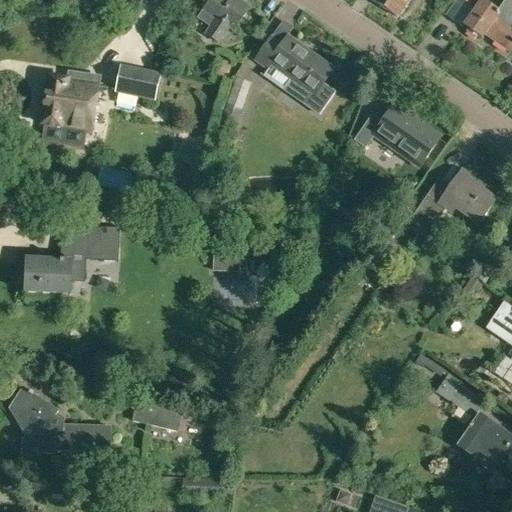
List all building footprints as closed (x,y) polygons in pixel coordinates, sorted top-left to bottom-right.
[(206,35),(218,43),(228,28),(233,31),(248,9),(233,0),(230,0),(230,2),(226,0),(210,0),(198,18),(211,28),(206,35)] [(371,0),(397,18),(409,0),(371,0)] [(484,34),(510,52),(511,49),(511,2),(509,0),(503,0),(497,10),(481,0),(481,1),(479,0),(463,0),(468,3),(469,1),(477,7),(464,26),(468,29),(466,32),(476,39),(479,36),(481,38),(484,34)] [(284,92),(319,117),(336,93),(323,84),(333,70),(289,39),(284,45),(272,37),(256,61),(267,69),(270,65),(291,80),(284,92)] [(211,81),(224,84),(229,63),(217,60),(211,81)] [(115,95),(159,102),(163,78),(120,70),(115,95)] [(42,134),(57,137),(58,129),(90,134),(97,87),(92,86),(93,81),(85,80),(84,85),(46,79),(40,126),(43,127),(42,134)] [(225,108),(240,114),(251,84),(236,79),(225,108)] [(420,167),(439,140),(424,129),(423,130),(406,118),(407,117),(393,108),(382,124),(372,117),(355,141),(365,148),(374,136),(420,167)] [(409,221),(429,235),(446,208),(453,213),(456,208),(479,225),(496,201),(472,185),(475,181),(461,172),(439,203),(427,195),(409,221)] [(365,261),(372,267),(399,229),(392,223),(365,261)] [(23,293),(70,296),(71,262),(70,262),(71,256),(100,257),(101,236),(61,234),(59,262),(25,260),(25,263),(20,263),(19,275),(24,275),(24,277),(19,277),(19,289),(23,289),(23,293)] [(332,275),(340,281),(368,241),(358,234),(344,253),(346,254),(332,275)] [(472,276),(484,284),(502,258),(490,250),(472,276)] [(226,272),(226,258),(214,258),(214,272),(226,272)] [(460,295),(466,300),(479,284),(473,279),(460,295)] [(266,295),(251,297),(252,310),(267,308),(266,295)] [(511,348),(511,308),(503,302),(485,331),(511,348)] [(425,367),(440,377),(444,371),(422,354),(415,364),(423,369),(425,367)] [(435,394),(474,419),(485,401),(447,376),(435,394)] [(22,457),(40,458),(40,455),(55,455),(55,451),(109,453),(110,428),(63,426),(63,420),(56,415),(58,412),(23,390),(9,410),(23,432),(22,457)] [(166,428),(177,430),(182,411),(136,401),(131,422),(165,430),(166,428)] [(478,452),(495,464),(499,459),(500,460),(511,443),(511,438),(479,417),(458,447),(474,458),(478,452)] [(125,465),(125,475),(139,474),(139,465),(125,465)] [(373,487),(378,480),(369,474),(365,481),(373,487)] [(183,492),(233,495),(234,482),(184,480),(183,492)] [(337,502),(345,505),(350,503),(353,496),(341,492),(337,502)] [(416,511),(377,497),(371,511),(416,511)]
